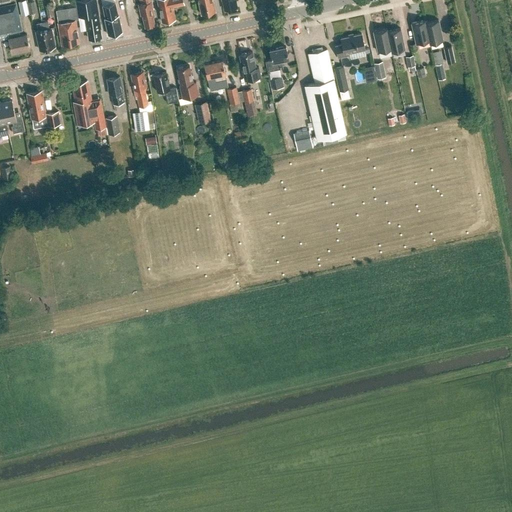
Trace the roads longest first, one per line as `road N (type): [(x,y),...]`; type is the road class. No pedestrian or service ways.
road 1 (track): [(0,487),(511,363)]
road 2 (tertiary): [(0,77),(300,14)]
road 3 (track): [(511,279),(460,0)]
road 4 (track): [(511,133),(485,0)]
